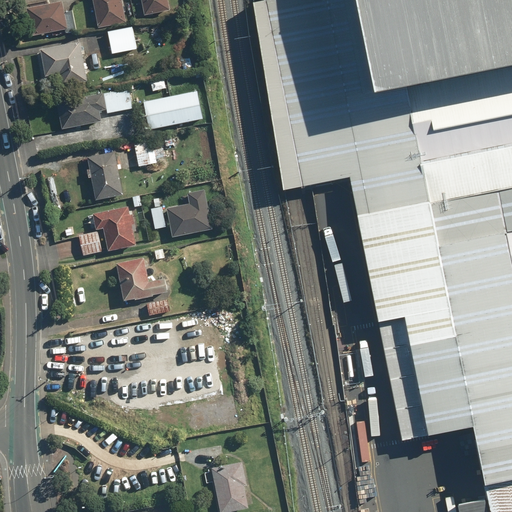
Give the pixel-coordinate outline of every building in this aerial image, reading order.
[(92,0),(98,28),(126,22),(121,0),(92,0)] [(140,0),(143,14),(168,8),(166,0),(140,0)] [(252,3),(281,190),(294,188),(327,181),(347,177),(400,440),(470,428),(484,499),(457,505),(458,511),(511,511),(511,0),(267,0),(265,1),(252,3)] [(23,10),(28,36),(74,27),(71,11),(63,13),(61,2),(23,10)] [(110,54),(137,49),(135,39),(140,38),(138,27),(132,28),(132,27),(105,32),(110,54)] [(87,82),(78,41),(39,50),(44,76),(59,73),(62,87),(87,82)] [(56,102),(61,129),(100,122),(98,112),(106,110),(106,113),(132,108),(128,88),(56,102)] [(196,92),(143,103),(148,129),(201,118),(196,92)] [(143,141),(132,143),(137,164),(148,162),(143,141)] [(112,149),(85,156),(96,201),(122,195),(112,149)] [(188,205),(166,209),(171,236),(211,230),(205,190),(186,193),(188,205)] [(160,207),(150,209),(154,230),(165,228),(160,207)] [(129,215),(128,208),(92,214),(95,230),(102,229),(106,251),(135,246),(133,233),(136,232),(133,214),(129,215)] [(97,231),(79,234),(82,256),(101,252),(97,231)] [(147,282),(143,258),(115,263),(122,301),(166,293),(163,279),(147,282)] [(170,310),(168,299),(147,304),(149,315),(170,310)] [(219,340),(180,354),(190,381),(229,366),(219,340)] [(150,373),(145,347),(108,354),(110,360),(94,363),(99,391),(141,383),(140,375),(150,373)] [(246,399),(245,393),(186,405),(192,432),(258,418),(253,397),(246,399)] [(246,486),(241,461),(203,469),(206,483),(213,481),(219,511),(229,511),(248,508),(243,486),(246,486)]
